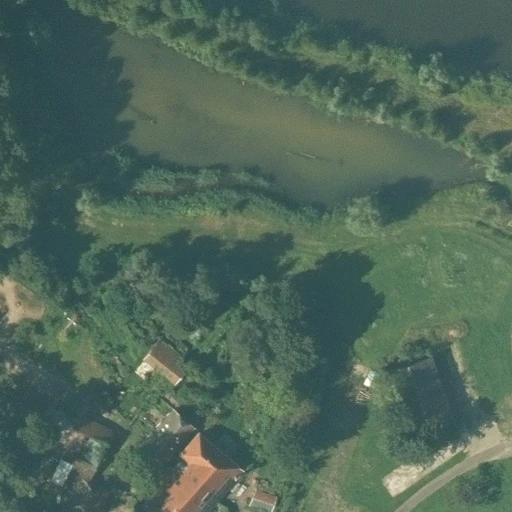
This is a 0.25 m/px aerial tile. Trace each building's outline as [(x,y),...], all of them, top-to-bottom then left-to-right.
[(128,311),(143,312),(145,301),(130,299),(128,311)] [(144,359),(173,384),(184,370),(157,346),(144,359)] [(454,416),(433,356),(388,372),(408,433),(454,416)] [(172,409),(139,447),(161,466),(194,429),(172,409)] [(182,454),(183,455),(141,505),(148,511),(207,511),(226,491),(225,490),(241,471),(198,434),(182,454)] [(66,511),(96,511),(108,487),(90,479),(96,465),(73,455),(63,479),(77,485),(66,511)] [(271,511),(277,495),(255,487),(249,504),(271,511)]
